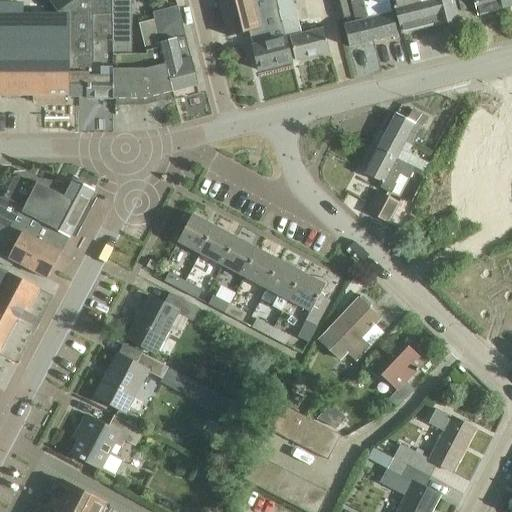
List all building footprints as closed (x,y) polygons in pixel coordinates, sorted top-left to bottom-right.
[(112,40),(111,0),(48,0),(59,14),(0,14),(0,94),(33,95),(33,103),(65,103),(65,99),(78,99),(78,95),(78,73),(91,73),(91,40),(112,40)] [(172,91),(154,19),(138,23),(145,53),(131,54),(131,0),(111,0),(112,40),(112,99),(142,98),(172,91)] [(251,0),(217,0),(226,35),(248,30),(258,27),(251,0)] [(292,0),(274,0),(280,22),(282,21),(286,38),(290,37),(295,60),(329,51),(322,24),(316,25),(317,29),(301,33),(292,0)] [(332,0),(337,19),(349,16),(344,0),(332,0)] [(349,46),(372,40),(362,0),(352,0),(351,0),(356,20),(343,23),(349,46)] [(362,0),(372,40),(397,34),(391,11),(388,0),(362,0)] [(393,0),(395,5),(391,6),(392,8),(395,8),(401,32),(434,25),(458,19),(453,0),(393,0)] [(502,9),(502,8),(499,0),(457,0),(458,3),(471,0),(473,0),(478,15),(502,9)] [(154,19),(172,91),(196,85),(177,5),(152,12),(154,19)] [(267,25),(258,27),(248,30),(258,69),(291,61),(285,38),(286,38),(282,21),(280,22),(267,25)] [(87,99),(112,99),(112,40),(91,40),(91,73),(78,73),(78,95),(78,99),(87,99)] [(385,133),(411,146),(426,118),(412,110),(407,119),(395,113),(385,133)] [(408,153),(411,146),(385,133),(377,147),(407,163),(426,173),(430,165),(408,153)] [(426,173),(407,163),(377,147),(364,174),(382,183),(379,187),(391,193),(396,184),(394,183),(399,173),(408,178),(411,174),(422,179),(426,173)] [(38,183),(37,184),(21,176),(13,176),(2,198),(23,209),(25,210),(43,219),(41,223),(69,237),(93,191),(73,180),(68,188),(57,183),(53,190),(38,183)] [(388,223),(399,202),(378,191),(367,212),(388,223)] [(2,198),(1,197),(0,197),(0,241),(4,244),(0,251),(0,254),(47,280),(68,238),(21,213),(23,209),(2,198)] [(200,254),(214,227),(191,215),(177,243),(200,254)] [(236,238),(216,228),(214,227),(200,254),(222,266),(236,238)] [(258,249),(240,240),(236,238),(222,266),(244,277),(258,249)] [(266,288),(280,261),(258,249),(244,277),(266,288)] [(288,299),(302,272),(280,261),(266,288),(288,299)] [(171,262),(167,271),(194,282),(198,273),(171,262)] [(0,350),(12,327),(17,318),(22,308),(27,311),(39,289),(34,287),(0,268),(0,350)] [(330,300),(319,294),(324,284),(302,272),(288,299),(310,311),(306,320),(317,326),(330,300)] [(181,291),(185,282),(168,273),(163,282),(181,291)] [(185,282),(181,291),(197,300),(202,291),(185,282)] [(149,292),(125,338),(155,354),(175,313),(193,322),(199,310),(169,293),(165,301),(149,292)] [(348,354),(355,361),(369,346),(361,338),(380,318),(368,306),(370,304),(361,295),(317,341),(339,363),(348,354)] [(225,314),(229,305),(212,296),(207,305),(225,314)] [(229,305),(225,314),(242,323),(246,314),(229,305)] [(268,337),(273,328),(256,319),(251,328),(268,337)] [(273,328),(268,337),(285,346),(290,337),(273,328)] [(212,337),(210,340),(211,344),(214,346),(218,345),(220,342),(219,338),(215,336),(212,337)] [(387,399),(396,407),(413,389),(405,381),(423,362),(412,351),(416,347),(406,338),(375,370),(396,390),(387,399)] [(95,397),(124,412),(145,370),(161,379),(167,367),(140,354),(135,363),(117,354),(95,397)] [(330,401),(340,411),(349,402),(339,392),(330,401)] [(280,403),(267,429),(280,436),(294,411),(280,403)] [(393,457),(400,461),(430,476),(436,464),(448,470),(463,442),(466,444),(474,429),(435,409),(428,423),(444,431),(428,460),(399,445),(393,457)] [(294,411),(280,436),(295,443),(309,418),(294,411)] [(121,448),(125,440),(135,446),(143,431),(114,416),(108,427),(85,415),(79,427),(84,430),(72,454),(114,476),(123,459),(116,456),(120,448),(121,448)] [(309,418),(295,443),(309,451),(322,426),(309,418)] [(322,426),(309,451),(326,460),(340,435),(322,426)] [(380,451),(374,463),(387,469),(393,458),(380,451)] [(254,453),(241,477),(270,492),(282,468),(254,453)] [(430,476),(400,461),(393,457),(393,458),(387,469),(411,482),(395,511),(429,511),(439,495),(424,488),(430,476)] [(282,468),(270,492),(306,511),(316,511),(327,492),(282,468)] [(213,469),(206,483),(223,491),(230,478),(213,469)] [(91,511),(98,500),(61,480),(60,483),(53,479),(45,493),(52,497),(47,508),(40,504),(35,511),(91,511)] [(121,511),(98,500),(91,511),(121,511)]
